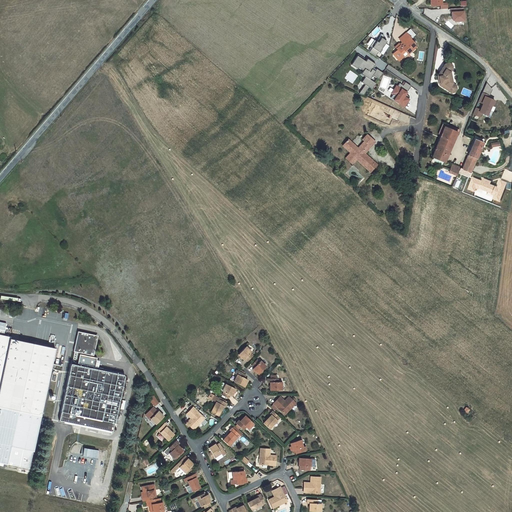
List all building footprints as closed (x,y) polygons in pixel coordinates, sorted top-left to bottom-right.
[(465,20),(464,8),(451,9),(452,21),(465,20)] [(411,38),(406,33),(399,39),(403,44),(401,46),(400,46),(397,49),(398,50),(395,52),(395,56),(397,59),(401,59),(403,57),(406,60),(410,56),(408,54),(407,53),(411,50),(410,48),(414,45),(415,44),(410,38),(411,38)] [(381,58),(388,45),(386,44),(388,41),(381,37),(378,41),(371,38),(367,44),(373,47),(370,52),(381,58)] [(416,47),(414,45),(410,48),(411,50),(407,53),(408,54),(416,47)] [(357,55),(351,65),(363,72),(362,74),(366,76),(362,83),(364,85),(359,92),(364,95),(369,87),(373,89),(376,83),(371,80),(374,75),(380,79),(383,73),(374,67),(376,64),(368,59),(366,61),(357,55)] [(440,83),(439,85),(451,92),(454,86),(452,85),(451,84),(450,81),(451,79),(451,76),(449,75),(449,71),(451,67),(450,64),(449,63),(445,64),(438,76),(439,76),(439,79),(440,79),(440,80),(440,81),(440,83)] [(405,108),(411,99),(405,96),(412,86),(402,80),(393,94),(397,96),(394,101),(405,108)] [(496,100),(489,97),(493,87),(485,85),(479,102),(483,104),(482,109),(476,107),(473,115),(480,117),(482,113),(490,116),(496,100)] [(438,134),(441,135),(444,127),(457,132),(455,136),(457,137),(460,130),(443,123),(438,134)] [(437,144),(450,149),(453,142),(455,136),(457,132),(444,127),(441,135),(437,144)] [(373,140),(367,135),(362,140),(364,141),(358,148),(348,139),(345,143),(348,145),(345,148),(350,153),(347,156),(350,158),(348,160),(352,164),(356,159),(358,157),(359,159),(358,160),(370,172),(377,165),(364,153),(364,154),(362,152),(373,140)] [(475,139),(483,143),(484,140),(474,136),(466,155),(468,155),(475,139)] [(483,143),(475,139),(468,155),(462,170),(465,171),(470,173),(483,143)] [(375,142),(373,140),(362,152),(364,154),(364,153),(375,142)] [(432,157),(444,162),(445,162),(449,151),(450,149),(437,144),(432,157)] [(52,315),(63,318),(65,312),(54,309),(52,315)] [(98,336),(78,332),(74,352),(94,356),(98,336)] [(10,337),(0,334),(0,462),(29,469),(55,349),(10,339),(10,337)] [(251,352),(246,347),(238,354),(244,360),(245,359),(247,361),(252,356),(250,353),(251,352)] [(253,369),(258,374),(266,366),(260,361),(259,362),(256,360),(251,365),(254,367),(253,369)] [(72,364),(71,364),(59,421),(112,432),(124,375),(76,365),(72,364)] [(240,372),(237,370),(235,373),(237,375),(234,381),(244,387),(248,380),(244,378),(245,375),(242,373),(240,372)] [(271,378),(267,378),(267,382),(270,382),(270,390),(282,390),(281,382),(277,382),(277,378),(273,378),(271,378)] [(231,396),(235,389),(226,384),(222,391),(224,392),(222,395),(228,398),(230,395),(231,396)] [(213,395),(211,400),(216,402),(211,412),(218,416),(221,410),(223,406),(224,407),(225,407),(226,403),(218,399),(218,398),(213,395)] [(149,400),(155,407),(160,403),(154,396),(149,400)] [(278,398),(273,403),(284,414),(295,403),(289,396),(284,401),(283,402),(278,398)] [(146,414),(156,424),(163,417),(158,411),(157,412),(153,407),(146,414)] [(187,413),(192,417),(191,418),(187,423),(193,430),(204,418),(193,407),(187,413)] [(279,418),(272,411),(270,414),(271,415),(266,420),(263,423),(269,429),(279,418)] [(253,424),(245,416),(240,421),(239,420),(236,423),(242,430),(246,427),(248,429),(253,424)] [(169,430),(166,427),(167,426),(164,423),(157,430),(160,432),(157,435),(157,437),(161,440),(162,440),(165,437),(168,441),(174,435),(169,430)] [(234,426),(232,428),(229,431),(230,431),(231,432),(227,435),(223,440),(229,446),(239,434),(241,436),(243,434),(234,426)] [(303,447),(300,440),(290,443),(293,451),(294,450),(295,453),(306,450),(305,446),(303,447)] [(179,444),(176,441),(166,450),(165,450),(160,455),(164,458),(169,453),(175,459),(183,451),(178,445),(179,444)] [(226,453),(219,443),(216,445),(215,444),(209,448),(211,452),(209,453),(212,458),(214,456),(214,457),(221,453),(222,455),(226,453)] [(259,464),(275,466),(275,458),(269,457),(269,455),(270,449),(260,448),(259,464)] [(193,464),(185,456),(175,466),(178,469),(176,470),(182,475),(185,472),(192,465),(193,464)] [(311,459),(299,458),(298,466),(299,466),(299,469),(309,470),(309,466),(310,467),(311,459)] [(193,466),(192,465),(185,472),(186,473),(193,466)] [(244,471),(232,472),(233,480),(230,480),(231,484),(247,483),(246,478),(245,479),(244,471)] [(197,477),(195,473),(186,478),(187,481),(192,492),(200,488),(197,482),(195,478),(196,477),(197,477)] [(304,484),(304,492),(319,493),(320,477),(311,477),(310,483),(310,485),(304,484)] [(154,485),(142,487),(143,492),(144,497),(142,498),(143,501),(146,501),(154,499),(153,496),(154,496),(153,491),(155,490),(154,485)] [(287,501),(280,487),(273,490),(276,496),(274,497),(269,500),(273,508),(287,501)] [(204,492),(197,495),(198,496),(191,499),(193,503),(198,500),(201,506),(203,505),(205,509),(211,505),(209,502),(210,502),(207,495),(205,495),(204,492)] [(254,500),(248,503),(251,510),(265,503),(260,494),(257,496),(258,498),(254,500)] [(161,503),(160,498),(156,499),(154,499),(146,501),(147,506),(149,506),(152,505),(153,511),(163,511),(162,503),(161,503)] [(317,500),(307,499),(307,503),(309,503),(309,511),(321,511),(321,504),(317,503),(317,500)]
